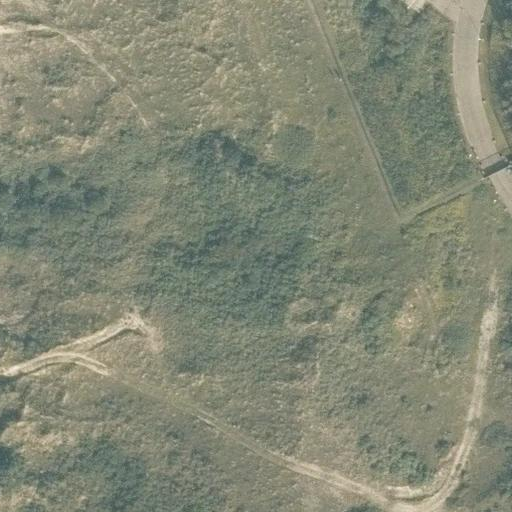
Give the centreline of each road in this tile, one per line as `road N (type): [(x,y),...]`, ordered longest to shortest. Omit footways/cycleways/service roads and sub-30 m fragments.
road 1 (track): [(0,376),(134,323),(166,388),(298,477),(423,495),(455,463),(489,351),(495,287)]
road 2 (track): [(134,323),(155,240),(150,146),(124,85),(50,33),(0,33)]
road 3 (unclassified): [(511,200),(482,147),(467,96),(474,0)]
